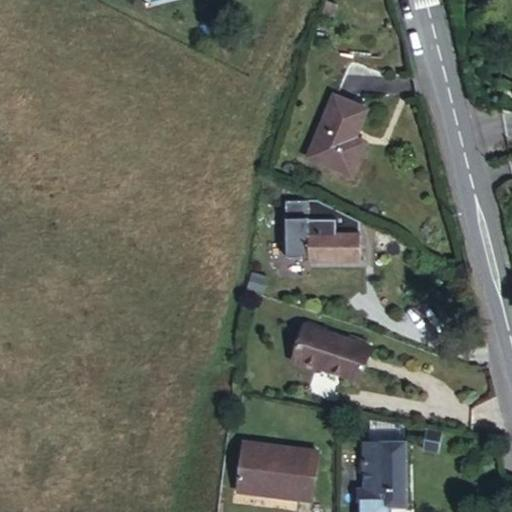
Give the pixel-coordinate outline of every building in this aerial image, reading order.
[(351,136),(365,105),(335,91),(305,153),(348,172),(363,143),(351,136)] [(317,197),(309,197),(289,198),(290,254),(312,254),(311,231),(336,229),(337,224),(325,221),(325,212),(355,217),(355,214),(317,197)] [(358,258),(355,217),(325,212),(325,221),(337,224),(336,229),(311,231),(312,254),(313,258),(358,258)] [(361,377),(375,341),(304,316),(290,357),(319,367),(320,365),(361,377)] [(377,502),(397,504),(403,503),(407,420),(369,417),(366,482),(359,483),(360,502),(377,502)] [(444,421),(425,418),(422,433),(442,436),(444,421)] [(310,492),(315,443),(239,434),(233,481),(310,492)] [(360,502),(359,511),(375,511),(377,502),(360,502)] [(396,511),(397,504),(377,502),(375,511),(396,511)]
